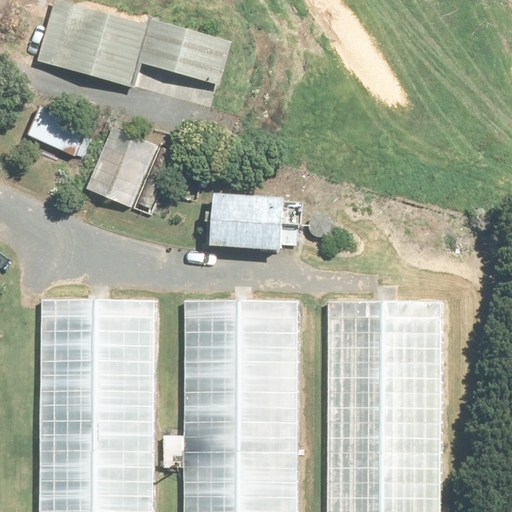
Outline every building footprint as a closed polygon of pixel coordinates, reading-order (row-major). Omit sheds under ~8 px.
[(223,89),(236,46),(86,0),(80,0),(60,67),(144,93),(152,68),(223,89)] [(101,129),(41,101),(25,134),(85,162),(101,129)] [(159,143),(111,125),(87,188),(135,206),(159,143)] [(292,196),(215,193),(213,254),(290,256),(292,196)] [(157,511),(159,290),(39,289),(37,511),(157,511)] [(302,511),(306,295),(183,293),(180,432),(165,432),(164,466),(180,466),(179,511),(302,511)] [(444,511),(450,298),(327,295),(320,511),(444,511)]
